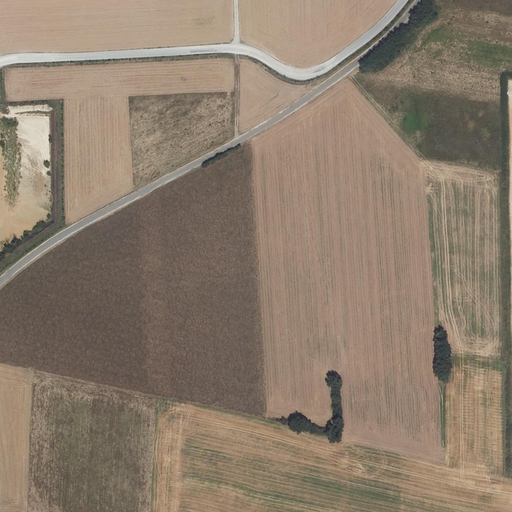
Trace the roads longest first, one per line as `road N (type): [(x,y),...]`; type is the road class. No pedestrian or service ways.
road 1 (unclassified): [(419,0),(368,53),(296,105),(57,237),(0,280)]
road 2 (track): [(234,0),(236,141)]
